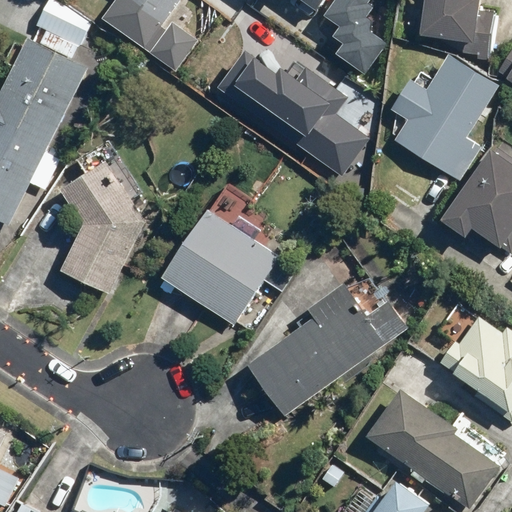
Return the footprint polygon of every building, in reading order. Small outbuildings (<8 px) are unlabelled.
[(0,224),(11,230),(32,186),(47,193),(67,155),(52,147),(90,70),(73,61),(93,21),(51,0),(50,0),(37,27),(48,32),(42,46),(31,40),(0,101),(0,224)] [(118,0),(104,20),(151,54),(171,25),(169,22),(184,0),(118,0)] [(303,0),(316,9),(322,0),(303,0)] [(369,0),(334,0),(324,15),(341,26),(333,37),(344,45),(338,54),(364,72),(384,43),(361,27),(373,8),(367,4),(369,0)] [(475,62),(492,64),(498,14),(484,12),(485,1),(476,0),(427,0),(424,39),(477,45),(475,62)] [(171,25),(151,54),(179,73),(199,45),(171,25)] [(242,52),(217,87),(343,174),(368,138),(335,116),(348,97),(308,70),(299,83),(281,71),(278,76),(242,52)] [(502,89),(452,58),(430,93),(413,83),(395,113),(412,124),(398,146),(463,186),(486,148),(471,139),(502,89)] [(511,60),(502,77),(511,83),(511,60)] [(444,226),(471,244),(476,236),(511,260),(511,163),(495,152),(444,226)] [(64,276),(113,298),(150,223),(106,164),(64,195),(87,226),(64,276)] [(235,326),(264,280),(281,291),(297,267),(207,210),(162,280),(235,326)] [(406,334),(387,307),(372,318),(350,286),(313,313),(319,321),(252,369),(287,418),(406,334)] [(511,419),(511,327),(506,323),(500,331),(482,318),(461,346),(457,343),(440,366),(511,419)] [(471,511),(502,467),(458,436),(461,432),(403,390),(369,438),(471,511)] [(0,507),(4,509),(20,478),(0,467),(0,452),(8,438),(0,433),(0,507)] [(425,511),(431,504),(395,481),(380,504),(361,492),(347,511),(425,511)] [(43,511),(25,502),(19,511),(43,511)]
